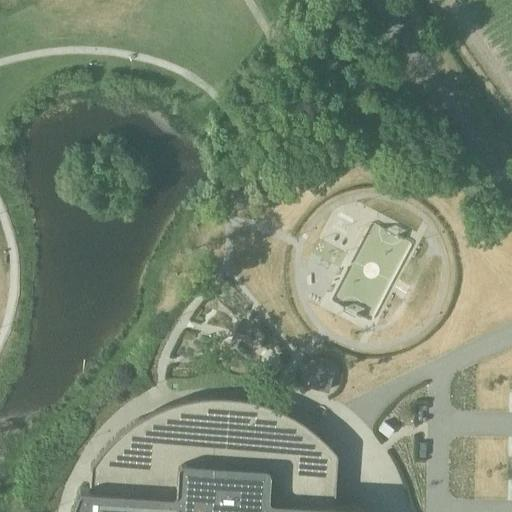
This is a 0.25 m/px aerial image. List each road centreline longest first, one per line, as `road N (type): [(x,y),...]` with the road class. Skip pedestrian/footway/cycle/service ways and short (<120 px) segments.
road 1 (residential): [(511,181),(385,0)]
road 2 (residential): [(435,369),(436,511)]
